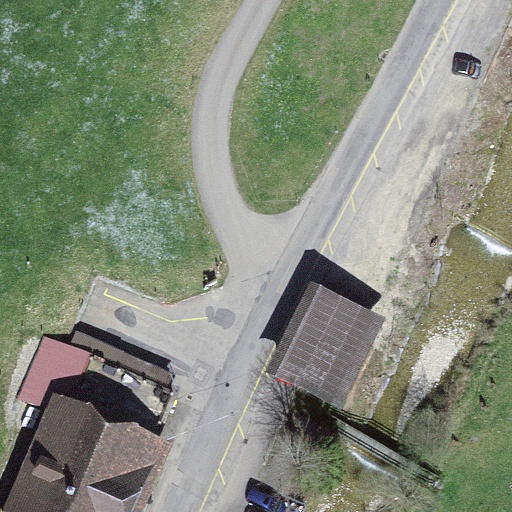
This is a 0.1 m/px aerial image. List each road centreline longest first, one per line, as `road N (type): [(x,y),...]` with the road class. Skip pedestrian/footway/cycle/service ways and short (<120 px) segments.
road 1 (unclassified): [(177,511),(235,366),(433,0)]
road 2 (track): [(293,256),(246,230),(213,178),(223,74),(261,0)]
